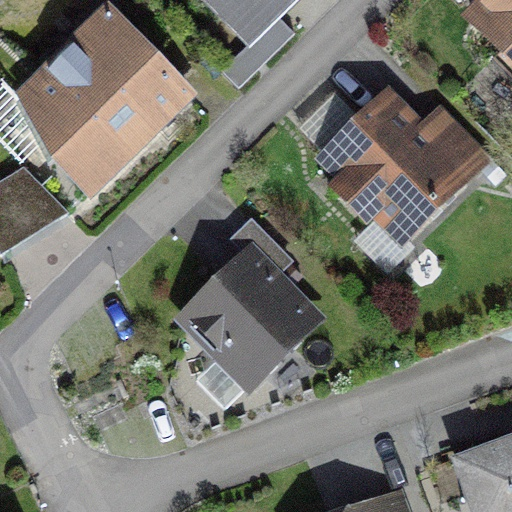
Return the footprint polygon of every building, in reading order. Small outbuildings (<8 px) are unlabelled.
[(192,0),(253,59),(310,0),(192,0)] [(511,0),(496,0),(464,33),(511,79),(511,0)] [(25,103),(45,172),(85,217),(203,103),(112,20),(25,103)] [(425,139),(389,102),(315,174),(403,266),(499,174),(445,119),(425,139)] [(31,180),(0,197),(0,257),(3,266),(72,226),(31,180)] [(257,230),(232,253),(244,266),(178,329),(252,404),(328,331),(286,288),(299,275),(257,230)] [(511,511),(511,448),(461,465),(474,511),(511,511)]
